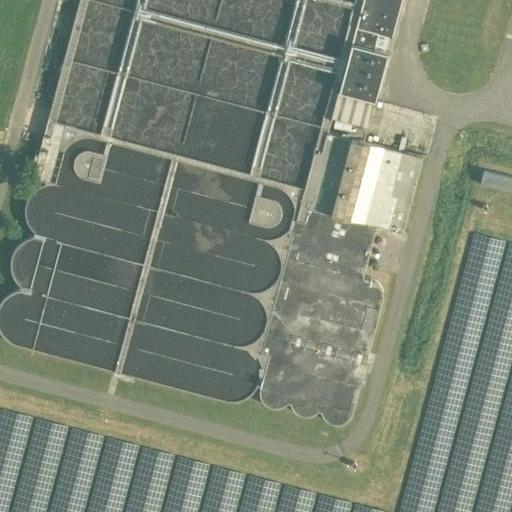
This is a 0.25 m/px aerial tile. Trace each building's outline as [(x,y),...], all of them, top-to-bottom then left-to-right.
[(364,0),(334,119),(367,128),(399,0),(364,0)] [(436,29),(437,64),(449,64),(448,28),(436,29)] [(469,78),(484,71),(472,47),(457,54),(469,78)] [(421,156),(329,132),(259,386),(259,393),(262,400),(270,405),(278,405),(287,401),(289,401),(293,408),(301,413),(309,413),(318,409),(321,409),(324,417),(332,422),(342,421),(349,416),(352,410),(383,293),(379,283),(372,278),(363,275),(377,224),(401,230),(421,156)] [(485,181),(511,188),(511,172),(489,167),(485,181)]
